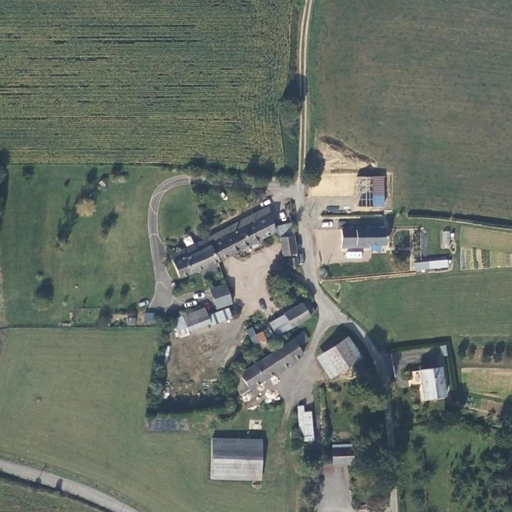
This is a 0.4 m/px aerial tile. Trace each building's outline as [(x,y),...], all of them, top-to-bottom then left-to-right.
[(356,207),(384,207),(385,177),(357,176),(356,207)] [(273,226),(268,206),(206,238),(220,262),(275,233),(273,226)] [(291,222),(273,226),(275,233),(279,237),(294,235),(291,222)] [(387,245),(387,228),(356,227),(356,229),(342,229),(342,248),(369,248),(369,245),(387,245)] [(450,248),(450,231),(441,231),(441,248),(450,248)] [(290,270),(300,269),(294,235),(279,237),(283,257),(289,256),(290,270)] [(169,254),(179,279),(220,262),(206,238),(169,254)] [(448,260),(414,262),(415,270),(448,267),(448,260)] [(233,304),(225,284),(212,289),(216,298),(212,300),(216,310),(233,304)] [(284,314),(293,328),(310,317),(302,303),(283,314),(284,314)] [(316,313),(311,303),(302,303),(310,317),(316,313)] [(208,315),(205,307),(172,319),(180,338),(189,335),(188,332),(211,324),(208,315)] [(232,318),(228,308),(208,315),(211,324),(211,326),(232,318)] [(154,327),(155,315),(145,314),(144,326),(154,327)] [(284,314),(269,323),(271,326),(276,337),(293,328),(284,314)] [(135,318),(127,318),(127,327),(135,327),(135,318)] [(256,335),(252,328),(246,330),(254,345),(260,342),(263,349),(269,346),(262,332),(256,335)] [(304,331),(230,379),(240,394),(250,388),(251,390),(304,355),(299,348),(310,340),(304,331)] [(330,379),(363,358),(348,336),(316,357),(330,379)] [(419,370),(424,401),(447,397),(442,367),(419,370)] [(327,448),(324,411),(311,412),(304,412),(304,406),(297,406),(300,442),(303,442),(304,450),(327,448)] [(219,417),(222,423),(235,417),(235,412),(233,408),(219,414),(219,417)] [(262,439),(212,438),(210,479),(261,481),(262,439)] [(353,447),(331,448),(332,466),(354,465),(353,447)]
